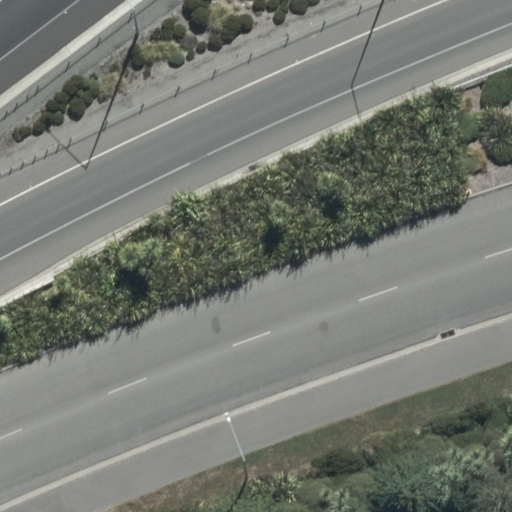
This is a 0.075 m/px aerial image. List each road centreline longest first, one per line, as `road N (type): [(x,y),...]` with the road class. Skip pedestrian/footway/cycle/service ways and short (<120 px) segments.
road 1 (trunk): [(511,1),(383,50),(0,232)]
road 2 (residential): [(511,248),(250,338),(0,439)]
